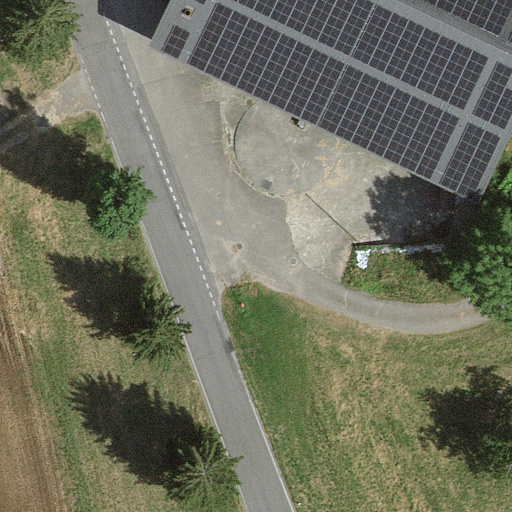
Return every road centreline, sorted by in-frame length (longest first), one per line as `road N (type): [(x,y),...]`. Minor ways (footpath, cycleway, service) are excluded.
road 1 (unclassified): [(271,511),(77,0)]
road 2 (track): [(172,242),(232,250),(355,310),(417,321),(472,311),(511,292)]
road 3 (track): [(0,146),(105,70)]
